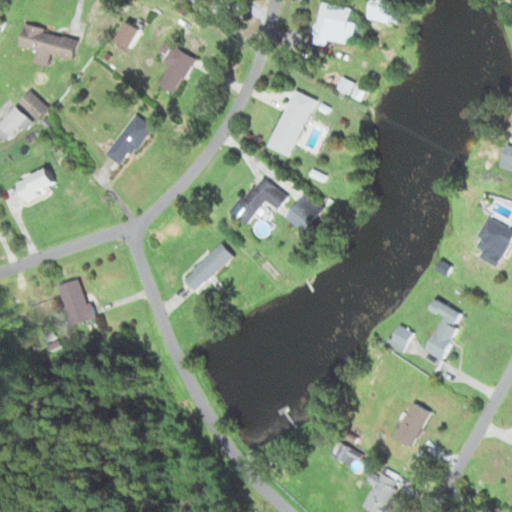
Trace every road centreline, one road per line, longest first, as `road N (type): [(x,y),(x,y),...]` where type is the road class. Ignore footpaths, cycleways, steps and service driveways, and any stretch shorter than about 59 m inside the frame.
road 1 (residential): [(130,225),(163,320),(207,408),(251,474),(290,511),(439,502),(511,369)]
road 2 (residential): [(275,0),(251,87),(156,212),(0,272)]
